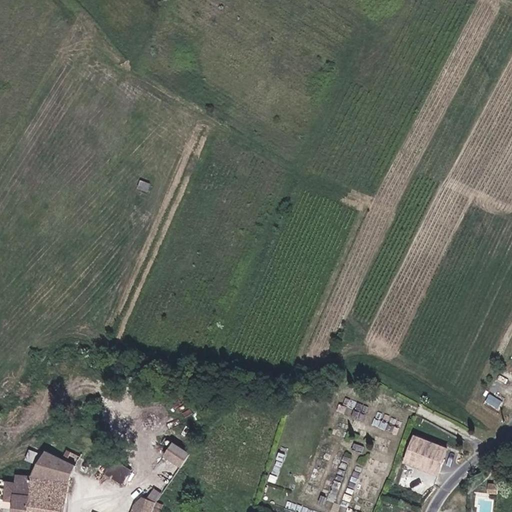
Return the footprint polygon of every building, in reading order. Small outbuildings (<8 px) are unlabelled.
[(411,433),(400,459),(434,472),(444,447),(411,433)] [(166,455),(183,467),(193,452),(176,440),(166,455)] [(67,511),(71,480),(80,454),(69,449),(65,459),(48,451),(33,478),(18,475),(14,511),(67,511)] [(41,463),(43,452),(30,449),(27,460),(41,463)] [(114,458),(106,472),(124,482),(132,468),(114,458)] [(143,496),(133,505),(147,511),(151,511),(156,502),(143,496)]
